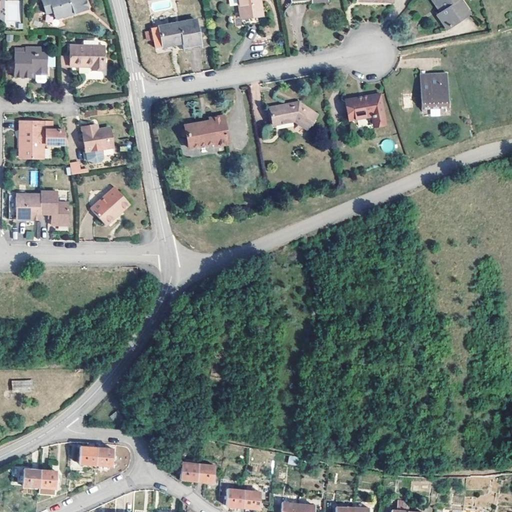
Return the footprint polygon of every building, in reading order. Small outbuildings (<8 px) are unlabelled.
[(5,0),(5,12),(19,12),(19,0),(5,0)] [(56,12),(58,19),(65,17),(66,17),(91,10),(88,0),(45,0),(49,14),(56,12)] [(237,0),(239,13),(261,10),(259,0),(237,0)] [(433,0),(439,11),(436,13),(445,27),(469,13),(461,0),(433,0)] [(195,16),(151,24),(155,44),(181,39),(183,47),(200,44),(195,16)] [(108,46),(73,46),(72,67),(95,67),(95,70),(107,70),(108,46)] [(16,77),(33,78),(33,73),(38,73),(38,81),(39,83),(46,83),(48,81),(48,73),(49,73),(49,54),(38,54),(38,48),(16,48),(16,77)] [(62,55),(61,67),(69,68),(69,55),(62,55)] [(444,104),(443,70),(426,71),(426,75),(417,76),(418,105),(444,104)] [(383,119),(378,92),(343,98),(347,117),(369,113),(370,121),(383,119)] [(314,111),(296,99),(266,105),(270,122),(292,118),(303,126),(314,111)] [(208,116),(209,118),(183,122),(187,145),(212,140),(212,144),(226,141),(221,113),(208,116)] [(46,121),(21,121),(21,130),(23,130),(23,159),(46,159),(46,145),(69,145),(67,130),(55,130),(46,130),(46,121)] [(55,121),(46,121),(46,130),(55,130),(55,121)] [(273,138),(273,125),(262,125),(262,139),(273,138)] [(110,128),(101,129),(95,130),(94,126),(84,127),(89,152),(87,161),(100,163),(104,162),(107,158),(105,149),(113,148),(110,128)] [(392,151),(392,141),(384,140),(383,151),(392,151)] [(70,162),(71,174),(81,173),(79,161),(70,162)] [(117,187),(93,208),(108,226),(119,216),(118,214),(124,209),(126,211),(133,204),(117,187)] [(43,195),(42,214),(53,214),(53,225),(71,225),(71,204),(60,203),(60,193),(43,192),(43,195)] [(42,220),(42,214),(43,195),(11,195),(11,220),(42,220)] [(355,246),(352,232),(340,236),(344,249),(355,246)] [(11,380),(12,392),(33,392),(32,380),(11,380)] [(122,414),(118,409),(109,416),(113,421),(122,414)] [(80,463),(96,465),(98,449),(82,447),(80,463)] [(98,449),(96,465),(113,466),(114,450),(98,449)] [(288,464),(297,465),(298,457),(289,456),(288,464)] [(182,474),(181,481),(197,483),(199,466),(183,464),(182,471),(179,471),(179,474),(182,474)] [(199,466),(197,483),(214,485),(216,468),(199,466)] [(21,485),(38,486),(39,470),(23,468),(21,485)] [(55,471),(39,470),(38,486),(39,486),(38,494),(53,495),(55,471)] [(244,509),(246,493),(229,491),(227,507),(244,509)] [(246,493),(244,509),(260,511),(262,495),(246,493)] [(408,511),(410,501),(399,500),(398,511),(391,511),(408,511)]
